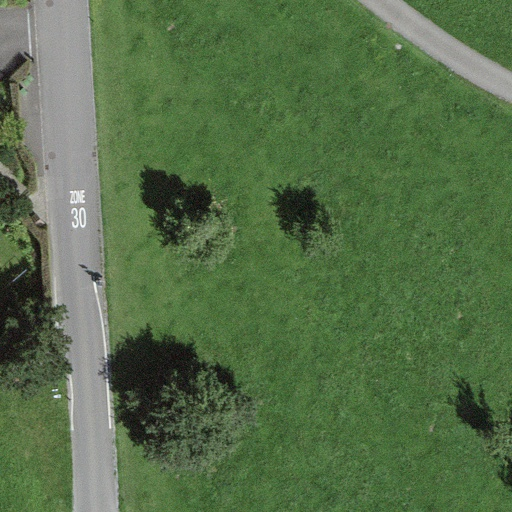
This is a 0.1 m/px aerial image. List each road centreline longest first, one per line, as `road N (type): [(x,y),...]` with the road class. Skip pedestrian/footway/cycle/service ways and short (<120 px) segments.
road 1 (residential): [(68,0),(99,511)]
road 2 (track): [(511,73),(383,0)]
